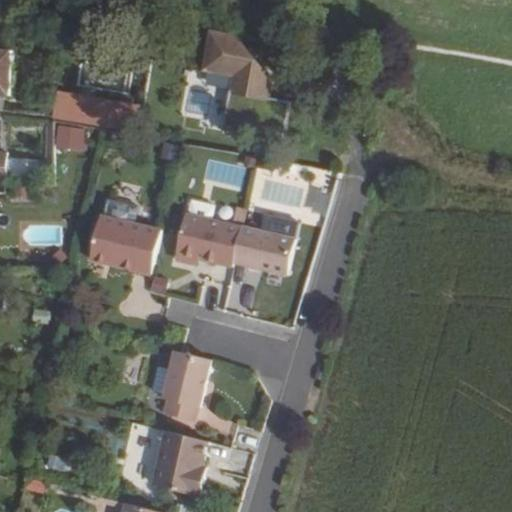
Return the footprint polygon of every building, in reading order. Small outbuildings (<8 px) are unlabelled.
[(273,102),(277,83),(238,41),(213,36),(205,72),(236,78),(225,132),(284,144),(292,106),(273,102)] [(88,152),(89,128),(59,127),(57,150),(88,152)] [(223,257),(231,221),(174,209),(166,248),(188,253),(222,261),(223,257)] [(143,269),(151,226),(92,212),(81,262),(106,267),(107,261),(143,269)] [(277,269),(284,233),(231,221),(223,257),(277,269)] [(187,259),(188,253),(166,248),(165,255),(187,259)] [(192,402),(203,356),(173,348),(162,394),(158,394),(155,409),(184,416),(188,402),(192,402)] [(193,471),(195,461),(201,437),(159,426),(145,480),(193,491),(198,472),(193,471)] [(162,511),(163,510),(121,500),(118,511),(162,511)]
